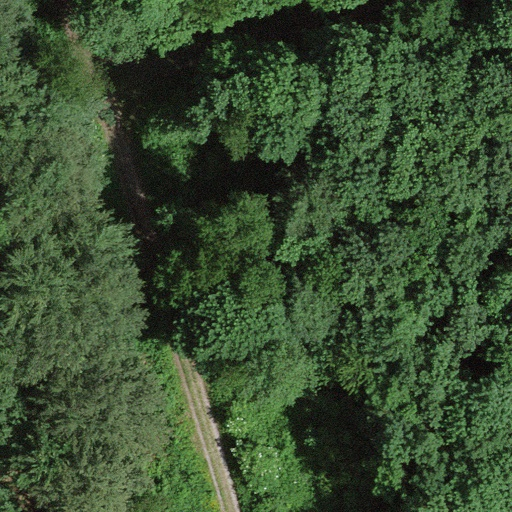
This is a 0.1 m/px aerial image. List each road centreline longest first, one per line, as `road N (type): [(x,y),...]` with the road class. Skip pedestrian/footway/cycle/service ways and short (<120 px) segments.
road 1 (track): [(59,0),(238,511)]
road 2 (track): [(400,0),(93,82)]
